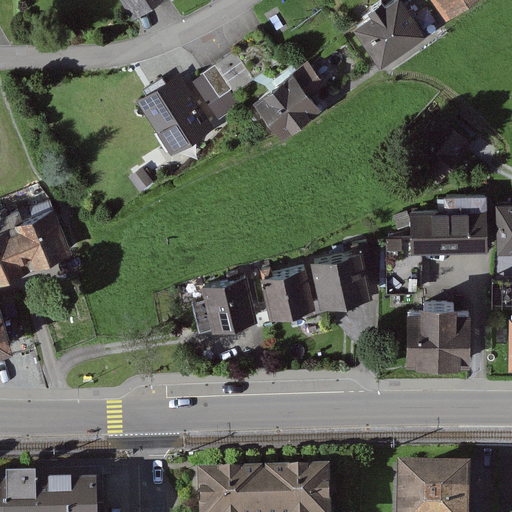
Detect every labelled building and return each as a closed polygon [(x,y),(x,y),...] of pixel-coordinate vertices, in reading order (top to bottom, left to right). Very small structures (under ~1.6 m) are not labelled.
[(131,0),(142,15),(163,0),(131,0)] [(428,0),(409,0),(378,23),(408,64),(452,32),(428,0)] [(463,0),(477,16),(497,0),(463,0)] [(202,53),(215,99),(242,91),(231,53),(244,50),(241,41),(202,53)] [(322,54),(277,96),(311,134),(346,101),(338,92),(348,82),(322,54)] [(148,99),(150,102),(169,132),(175,128),(188,150),(224,127),(189,73),(148,99)] [(451,113),(418,149),(448,175),(480,139),(451,113)] [(151,166),(137,175),(148,192),(162,182),(151,166)] [(511,203),(418,210),(421,253),(511,246),(511,203)] [(65,205),(0,232),(0,268),(6,284),(85,251),(65,205)] [(373,247),(325,258),(336,305),(384,294),(373,247)] [(318,265),(274,274),(283,316),(326,307),(318,265)] [(256,275),(209,286),(220,331),(267,319),(256,275)] [(488,305),(423,307),(425,365),(489,363),(488,305)] [(0,349),(10,347),(0,312),(0,349)] [(333,511),(330,462),(197,470),(199,511),(333,511)] [(467,511),(468,474),(401,473),(400,511),(467,511)] [(95,511),(95,482),(0,482),(0,511),(95,511)]
